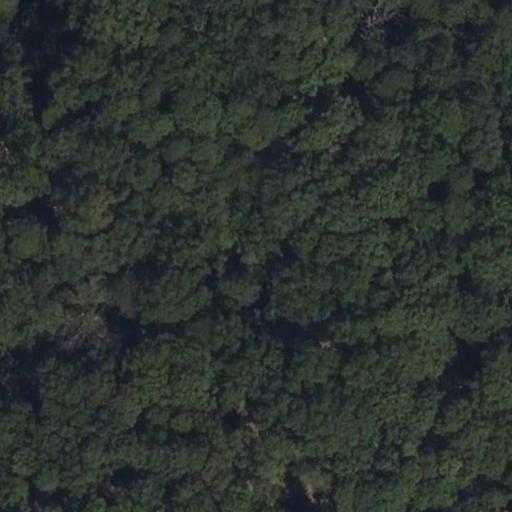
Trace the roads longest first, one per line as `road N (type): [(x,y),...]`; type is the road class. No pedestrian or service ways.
road 1 (track): [(0,388),(268,379),(424,364),(511,369)]
road 2 (track): [(153,0),(0,234)]
